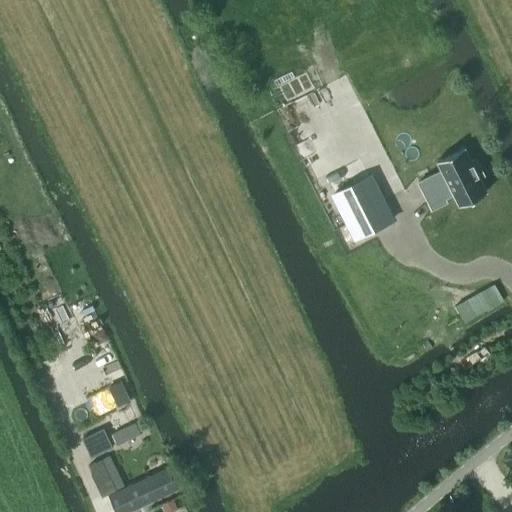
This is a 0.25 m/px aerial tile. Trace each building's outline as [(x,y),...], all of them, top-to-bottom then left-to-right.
[(432,175),(417,182),(431,209),(445,202),(442,196),(451,191),(459,206),(486,192),(478,178),(483,175),(475,160),(470,162),(463,147),(436,161),(441,171),(444,176),(434,181),(432,175)] [(371,173),(330,194),(354,241),(395,220),(371,173)] [(493,284),(454,306),(463,323),(502,300),(493,284)] [(121,381),(107,387),(117,407),(130,401),(121,381)] [(116,444),(140,434),(136,423),(112,433),(116,444)] [(80,439),(89,457),(111,446),(102,428),(80,439)] [(102,497),(115,491),(100,460),(89,466),(93,475),(91,476),(102,497)] [(108,511),(140,511),(133,498),(108,510),(108,511)] [(165,511),(170,511),(177,509),(173,500),(162,505),(165,511)]
